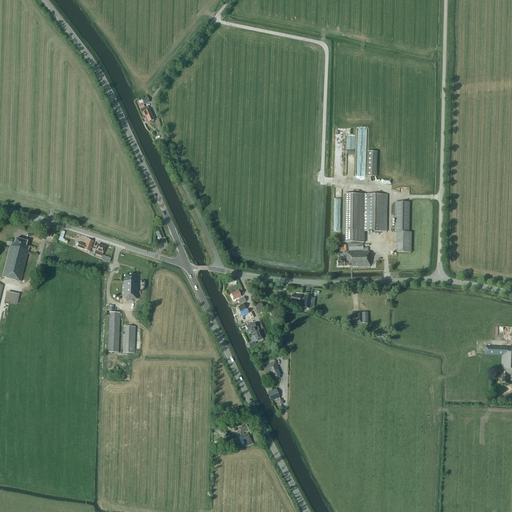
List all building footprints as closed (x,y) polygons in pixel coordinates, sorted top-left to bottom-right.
[(142,99),(144,105),(150,102),(147,97),(142,99)] [(154,120),(149,109),(148,109),(147,106),(140,110),(141,113),(142,113),(144,117),(145,117),(148,122),(154,120)] [(367,151),(367,176),(377,176),(377,151),(367,151)] [(363,243),(364,232),(386,232),(387,195),(343,194),(342,243),(363,243)] [(409,234),(411,204),(396,204),(395,234),(397,234),(396,254),(411,254),(412,234),(409,234)] [(2,276),(21,281),(29,246),(26,245),(27,241),(15,238),(14,242),(11,242),(10,246),(9,246),(2,276)] [(77,247),(92,253),(94,249),(90,247),(92,242),(87,240),(85,245),(79,243),(77,247)] [(97,244),(94,254),(101,257),(105,247),(97,244)] [(337,262),(337,267),(351,266),(351,268),(369,267),(369,252),(346,253),(347,261),(337,262)] [(123,281),(122,299),(126,299),(126,300),(133,300),(133,299),(137,299),(137,284),(137,283),(137,280),(138,280),(139,275),(126,274),(125,281),(123,281)] [(241,289),(231,294),(233,299),(237,298),(238,298),(241,297),(240,295),(243,293),(241,289)] [(19,304),(20,293),(7,292),(6,302),(19,304)] [(297,294),(297,295),(291,294),(290,299),(291,299),(291,301),(296,301),(296,302),(300,303),(300,302),(303,302),(302,307),(308,308),(310,296),(304,295),(303,297),(301,297),(301,295),(297,294)] [(238,307),(240,312),(246,309),(244,304),(239,306),(240,306),(238,307)] [(260,312),(260,313),(262,312),(261,311),(264,310),(261,304),(254,307),(257,313),(260,312)] [(110,306),(108,353),(118,353),(120,313),(114,312),(114,306),(110,306)] [(275,309),(269,312),(272,318),(278,315),(275,309)] [(251,312),(248,314),(246,310),(239,313),(243,320),(250,317),(250,319),(253,318),(251,312)] [(360,314),(350,314),(350,324),(360,324),(360,314)] [(249,326),(246,327),(248,332),(250,331),(251,334),(255,332),(256,333),(254,334),(257,342),(263,339),(259,331),(259,330),(257,327),(256,327),(254,324),(251,325),(250,324),(248,324),(249,326)] [(122,353),(134,353),(135,327),(123,327),(122,353)] [(511,347),(485,347),(485,355),(501,355),(501,370),(502,370),(502,383),(507,383),(508,375),(511,374),(511,347)] [(266,374),(271,372),(273,378),(274,378),(275,380),(278,378),(277,376),(280,375),(276,367),(277,367),(275,363),(264,367),(266,374)] [(272,401),(279,398),(276,390),(268,393),(270,398),(271,397),(272,401)] [(214,411),(214,421),(222,421),(222,411),(214,411)] [(237,428),(245,445),(251,443),(246,434),(244,435),(243,433),(248,431),(246,425),(241,428),(241,426),(237,428)]
